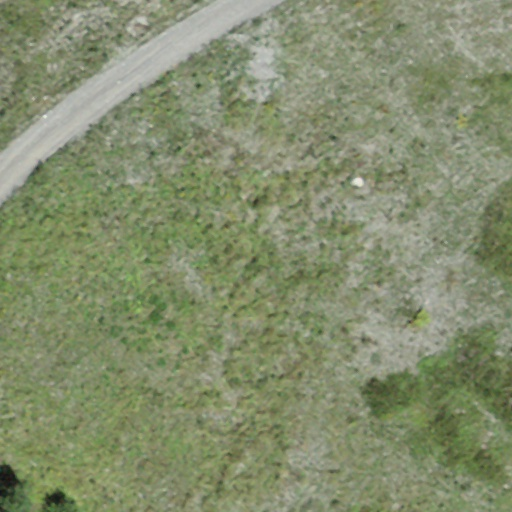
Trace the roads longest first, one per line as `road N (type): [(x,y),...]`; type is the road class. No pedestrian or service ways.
road 1 (track): [(236,0),(53,122),(0,178)]
road 2 (track): [(0,83),(94,0)]
